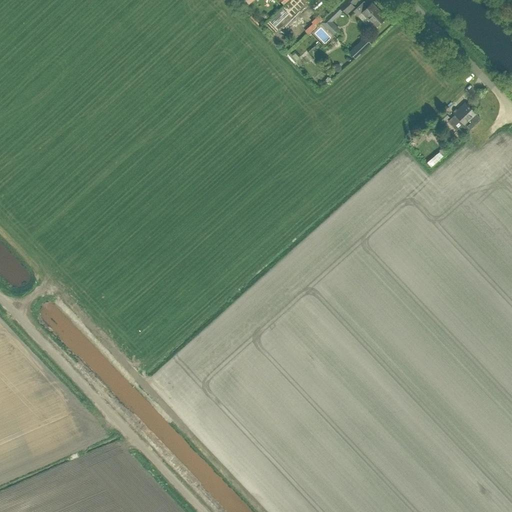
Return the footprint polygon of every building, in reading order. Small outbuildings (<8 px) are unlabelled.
[(353,5),(357,0),(345,0),(339,6),(347,14),(355,7),(353,5)] [(385,17),(372,4),(369,7),(364,2),(358,8),(375,26),(385,17)] [(320,22),(325,28),(332,21),(340,14),(335,9),(320,22)] [(466,103),(454,114),(469,130),(481,119),(466,103)] [(445,112),(429,127),(435,134),(447,122),(445,120),(449,117),(445,112)]
